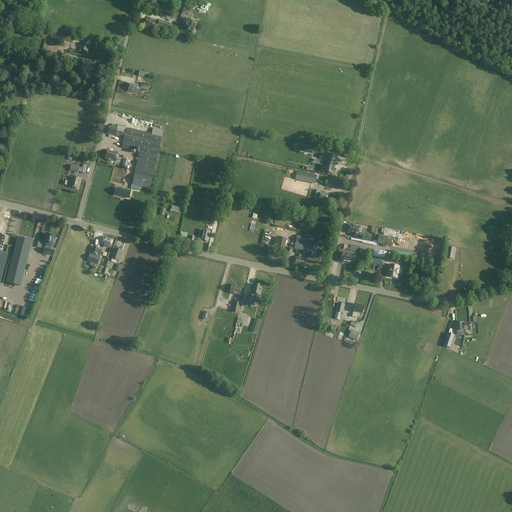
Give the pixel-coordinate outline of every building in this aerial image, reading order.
[(152,29),(156,30),(158,22),(149,19),(149,20),(146,19),(143,27),(152,29)] [(158,26),(168,29),(171,30),(173,25),(170,24),(170,23),(159,20),(158,26)] [(65,35),(52,31),(50,38),(63,42),(65,35)] [(80,41),(83,41),(84,42),(80,48),(87,52),(89,48),(88,48),(92,41),(85,37),(85,38),(73,36),(73,38),(75,38),(75,40),(80,41)] [(150,85),(148,84),(142,83),(141,87),(138,86),(139,85),(133,84),(133,85),(130,84),(128,91),(136,93),(137,89),(140,90),(141,89),(148,91),(150,85)] [(118,126),(112,124),(111,126),(109,126),(107,134),(118,137),(119,135),(124,136),(126,128),(118,127),(118,126)] [(151,125),(150,133),(160,135),(161,127),(151,125)] [(122,148),(140,153),(157,157),(162,136),(126,128),(122,148)] [(296,149),(312,153),(314,147),(297,143),(297,144),(298,144),(297,149),(296,149)] [(118,153),(107,150),(105,159),(108,160),(107,161),(111,162),(111,161),(115,162),(118,153)] [(140,153),(135,174),(152,178),(157,157),(140,153)] [(334,165),(335,165),(334,165),(336,158),(324,155),(322,165),(311,162),(311,163),(322,165),(321,168),(321,171),(324,172),(333,173),(334,168),(334,167),(335,167),(334,167),(334,165)] [(314,173),(298,169),(295,180),(315,184),(317,176),(314,175),(314,173)] [(150,189),(152,178),(135,174),(132,185),(141,187),(150,189)] [(80,179),(72,177),(70,187),(78,189),(80,179)] [(326,187),(341,190),(343,182),(328,178),(326,187)] [(129,190),(125,189),(124,191),(115,188),(113,195),(128,199),(129,190)] [(328,195),(320,193),(320,191),(317,190),(315,199),(326,202),(328,195)] [(214,217),(214,212),(211,211),(210,216),(207,215),(206,220),(213,222),(214,217)] [(312,222),(301,220),(299,229),(310,231),(312,222)] [(332,225),(319,223),(318,228),(328,230),(327,232),(330,232),(331,230),(332,225)] [(358,234),(360,227),(349,225),(347,233),(354,234),(353,238),(362,240),(363,235),(358,234)] [(210,232),(203,230),(200,241),(208,242),(210,232)] [(45,249),(44,248),(43,254),(52,256),(53,251),(51,250),(52,247),(55,236),(46,234),(47,234),(46,238),(45,240),(44,245),(46,245),(45,249)] [(379,235),(377,244),(390,247),(392,238),(379,235)] [(103,237),(101,245),(110,247),(113,240),(103,237)] [(294,250),(303,252),(303,256),(307,257),(307,253),(312,254),(315,240),(297,237),(294,250)] [(31,242),(17,238),(10,267),(8,266),(3,282),(20,286),(31,242)] [(431,238),(430,248),(439,250),(441,240),(431,238)] [(273,252),(283,254),(286,241),(276,239),(273,252)] [(347,254),(348,251),(345,250),(345,249),(358,252),(359,247),(344,245),(343,250),(342,250),(342,253),(341,258),(338,258),(338,261),(340,262),(345,263),(347,254)] [(102,249),(94,247),(93,250),(91,249),(89,254),(90,254),(87,261),(90,262),(89,265),(94,267),(95,264),(97,265),(100,257),(99,257),(102,249)] [(453,259),(455,249),(447,247),(446,258),(453,259)] [(111,258),(119,261),(122,252),(115,249),(111,258)] [(386,259),(387,253),(374,250),(373,257),(386,259)] [(304,268),(306,259),(295,257),(293,266),(304,268)] [(398,271),(399,267),(389,265),(387,277),(397,278),(397,274),(398,274),(398,271)] [(231,285),(230,293),(239,295),(241,288),(235,287),(235,286),(231,285)] [(259,297),(261,287),(253,285),(251,297),(248,297),(247,302),(255,303),(256,296),(259,297)] [(238,313),(240,303),(234,302),(232,312),(238,313)] [(338,303),(336,312),(341,313),(342,313),(345,305),(338,303)] [(357,313),(362,314),(364,306),(355,304),(352,317),(356,318),(357,313)] [(256,333),(260,320),(255,319),(251,331),(256,333)] [(457,331),(457,335),(464,335),(464,331),(470,330),(470,323),(463,324),(463,322),(456,323),(457,331)] [(352,330),(350,335),(349,338),(357,341),(360,335),(361,335),(361,334),(352,330)] [(451,348),(455,336),(447,334),(443,346),(451,348)]
